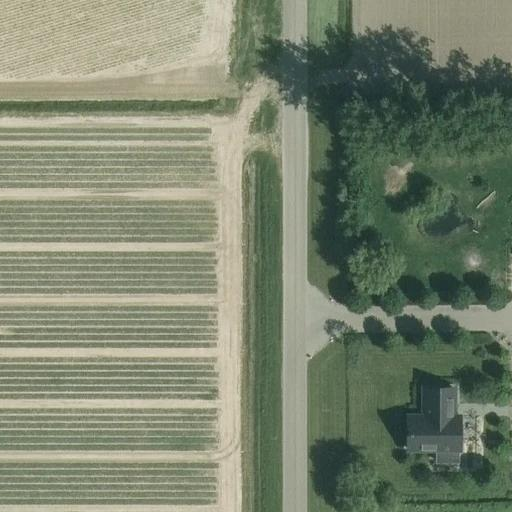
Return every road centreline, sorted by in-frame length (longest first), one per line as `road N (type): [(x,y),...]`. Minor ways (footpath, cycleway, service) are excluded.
road 1 (unclassified): [(294,511),(294,0)]
road 2 (unknown): [(294,314),(398,316),(511,305)]
